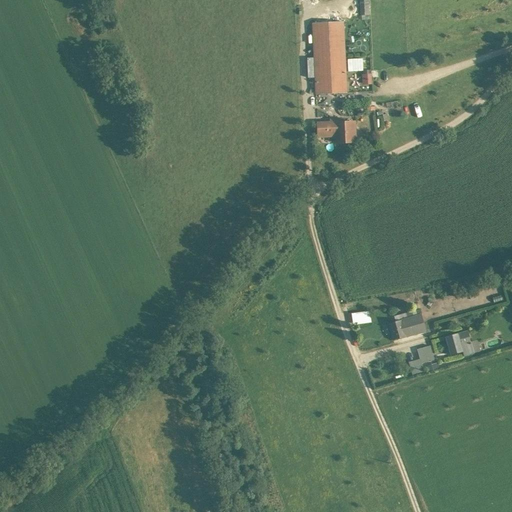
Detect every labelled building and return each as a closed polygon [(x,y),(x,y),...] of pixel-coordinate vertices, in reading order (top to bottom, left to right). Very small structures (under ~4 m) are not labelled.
[(368,15),(367,1),(360,2),(361,15),(368,15)] [(342,22),(312,24),(315,93),(315,94),(345,92),(345,93),(346,93),(345,92),(342,23),(342,22)] [(371,84),(371,77),(374,77),(374,69),(360,70),(361,85),(371,84)] [(344,123),(344,120),(329,121),(329,123),(317,124),(317,136),(334,135),(335,143),(353,142),(353,122),(344,123)] [(346,314),(350,326),(360,323),(356,311),(346,314)] [(420,315),(406,319),(401,320),(405,337),(415,334),(424,331),(423,326),(421,320),(420,315)] [(401,320),(387,324),(392,340),(405,337),(401,320)] [(434,328),(424,331),(426,337),(436,334),(434,328)] [(467,331),(443,337),(448,355),(462,351),(472,348),(467,331)] [(429,346),(416,349),(419,358),(420,363),(433,359),(429,346)] [(424,374),(420,363),(419,358),(408,362),(413,378),(424,374)]
